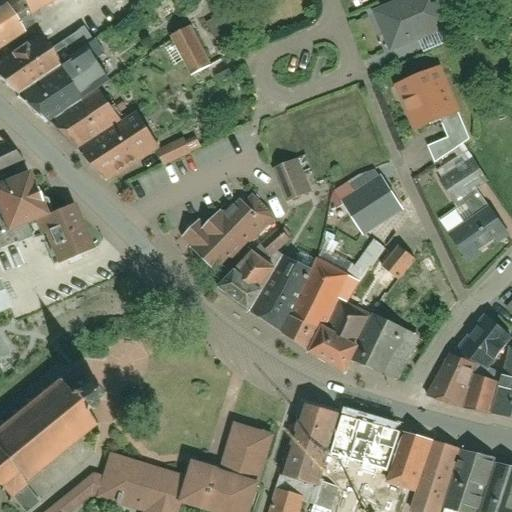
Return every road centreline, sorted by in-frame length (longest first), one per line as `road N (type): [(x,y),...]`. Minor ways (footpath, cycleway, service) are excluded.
road 1 (residential): [(0,109),(188,293),(295,377),(399,414)]
road 2 (residential): [(399,414),(468,310),(511,263)]
